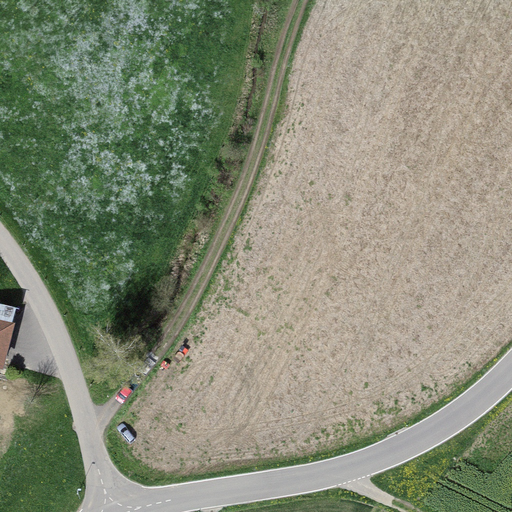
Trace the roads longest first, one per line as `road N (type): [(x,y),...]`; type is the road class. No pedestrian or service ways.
road 1 (tertiary): [(511,376),(430,440),(344,479),(154,511)]
road 2 (tertiary): [(0,234),(43,304),(115,511)]
